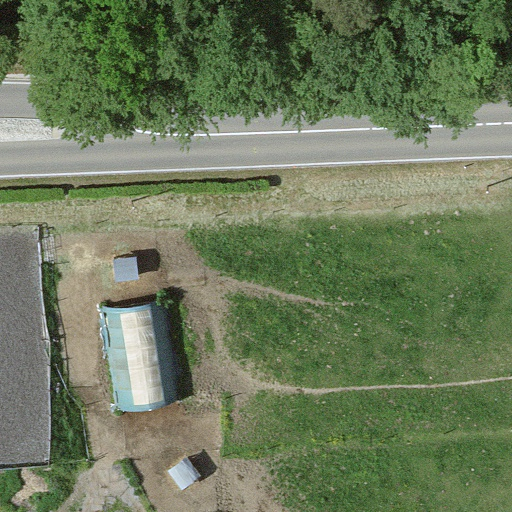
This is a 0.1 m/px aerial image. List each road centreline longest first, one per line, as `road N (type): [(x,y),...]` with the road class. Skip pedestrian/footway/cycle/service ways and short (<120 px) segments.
road 1 (secondary): [(511,121),(0,140)]
road 2 (track): [(239,130),(17,0)]
